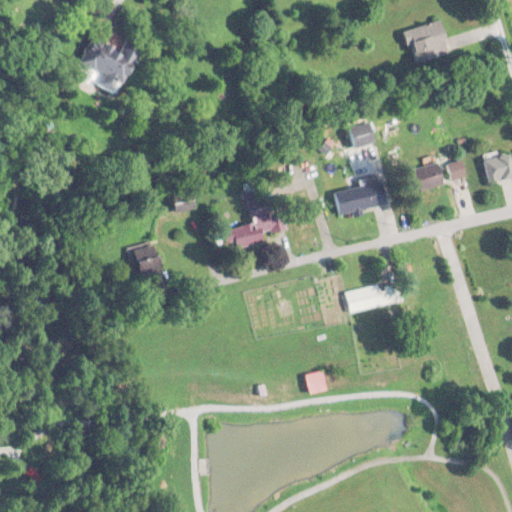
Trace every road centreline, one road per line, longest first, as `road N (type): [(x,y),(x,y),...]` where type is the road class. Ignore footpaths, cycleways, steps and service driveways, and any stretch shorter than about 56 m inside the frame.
road 1 (residential): [(202,273),(511,208)]
road 2 (residential): [(439,225),(511,450)]
